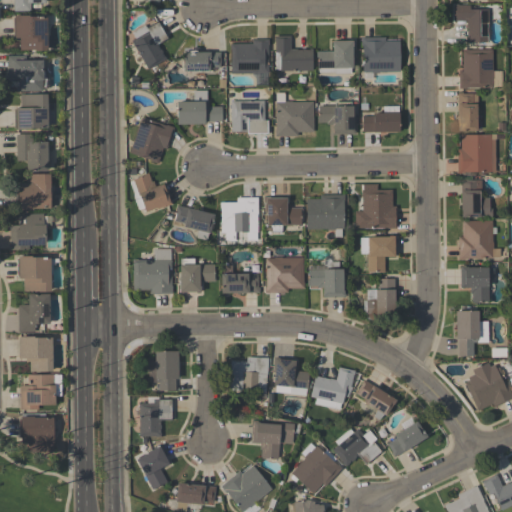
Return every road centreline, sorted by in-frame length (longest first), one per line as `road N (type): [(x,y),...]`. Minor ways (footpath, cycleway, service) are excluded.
road 1 (residential): [(111,323),(321,330),(411,370),(473,452)]
road 2 (residential): [(411,370),(429,307),(430,0)]
road 3 (secondary): [(111,323),(106,0)]
road 4 (secondary): [(81,0),(83,248)]
road 5 (residential): [(191,170),(432,165)]
road 6 (residential): [(207,12),(431,13)]
road 7 (secondary): [(83,322),(85,511)]
road 8 (secondary): [(113,511),(111,323)]
road 9 (residential): [(366,505),(511,433)]
road 10 (residential): [(211,455),(212,326)]
